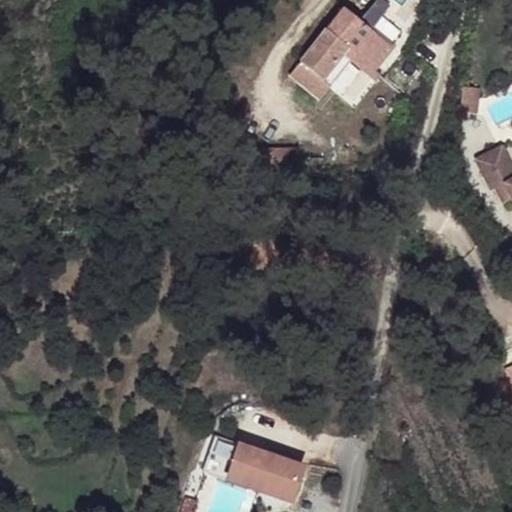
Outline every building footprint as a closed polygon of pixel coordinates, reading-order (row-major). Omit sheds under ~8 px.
[(344,7),(301,61),(332,86),(353,61),(357,55),(375,68),(393,47),(344,7)] [(400,52),(393,47),(375,68),(357,55),(353,61),(377,80),(400,52)] [(278,147),(261,147),(261,172),(299,173),(299,160),(277,160),(278,147)] [(511,162),(505,148),(479,162),(494,193),(498,190),(506,206),(511,202),(511,162)] [(225,485),(233,456),(216,452),(206,490),(289,511),(292,501),(269,495),(249,490),(225,485)] [(256,461),(233,456),(225,485),(249,490),(256,461)] [(300,472),(276,466),(269,495),(292,501),(300,472)]
